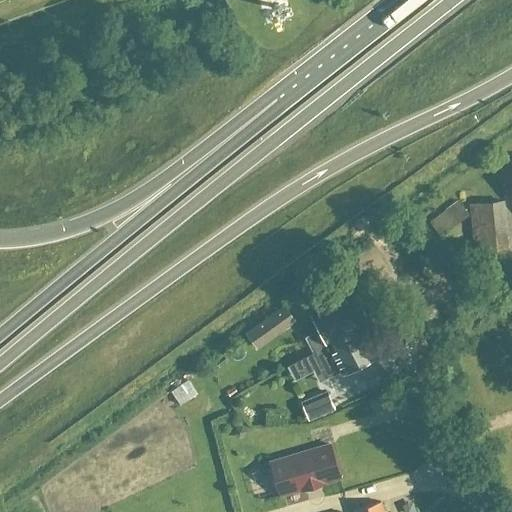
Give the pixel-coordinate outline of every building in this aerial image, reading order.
[(80,17),(33,34),(43,61),(90,44),(80,17)] [(0,76),(32,64),(23,38),(0,46),(0,76)] [(473,255),(507,251),(502,202),(468,206),(473,255)] [(319,332),(304,340),(326,379),(341,372),(343,375),(358,367),(359,370),(369,365),(368,362),(373,359),(357,330),(368,324),(353,294),(347,297),(346,294),(336,299),(337,302),(310,316),(319,332)] [(256,349),(280,332),(271,319),(247,336),(256,349)] [(171,395),(180,408),(197,396),(188,383),(171,395)] [(333,411),(326,394),(301,404),(309,421),(333,411)] [(329,446),(300,455),(269,464),(279,497),(301,491),(301,492),(324,485),(324,484),(339,479),(329,446)] [(353,511),(382,511),(380,503),(353,511)]
